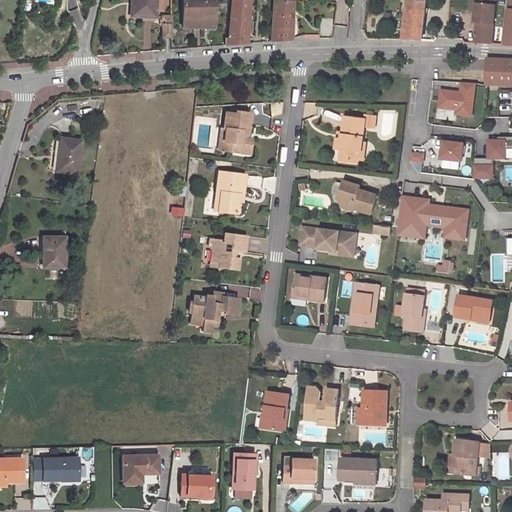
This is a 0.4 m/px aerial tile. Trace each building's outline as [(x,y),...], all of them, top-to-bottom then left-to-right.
[(131,0),(131,17),(155,18),(155,0),(131,0)] [(182,0),(183,26),(214,27),(213,0),(182,0)] [(294,1),(276,0),(274,0),(272,17),(271,41),(291,40),(294,1)] [(404,40),(423,40),(426,0),(408,0),(407,10),(407,17),(404,40)] [(495,0),(476,0),(475,12),(474,22),(477,23),(475,43),(491,44),(495,0)] [(228,39),(225,39),(225,45),(247,44),(248,32),(248,29),(250,3),(232,1),(228,39)] [(171,23),(171,15),(161,15),(160,24),(171,23)] [(171,37),(171,23),(160,24),(161,38),(171,37)] [(511,60),(488,59),(487,84),(511,85),(511,60)] [(472,116),(476,83),(463,82),(461,92),(442,90),(440,107),(457,110),(457,114),(472,116)] [(246,131),(249,132),(251,114),(236,113),(236,116),(225,115),(223,130),(226,130),(224,142),(229,143),(228,153),(239,154),(239,148),(251,149),(252,138),(248,138),(245,138),(246,131)] [(345,117),(343,132),(342,138),(337,138),(336,149),(341,150),(340,160),(350,161),(350,159),(359,160),(360,160),(363,141),(365,127),(375,129),(376,116),(366,115),(365,120),(345,117)] [(219,152),(228,153),(229,143),(224,142),(226,130),(223,130),(221,130),(219,152)] [(475,158),(475,178),(483,178),(483,174),(494,174),(493,158),(506,158),(506,149),(511,148),(511,137),(498,137),(498,140),(489,140),(489,158),(475,158)] [(81,141),(59,138),(57,157),(60,157),(59,172),(77,174),(81,141)] [(465,143),(444,141),(442,159),(462,161),(465,143)] [(424,154),(412,152),(411,160),(423,161),(424,154)] [(218,173),(216,194),(221,194),(218,213),(237,214),(238,202),(239,196),(242,196),(245,176),(218,173)] [(356,184),(343,181),(338,198),(343,207),(351,209),(353,208),(371,213),(377,194),(359,189),(356,184)] [(185,187),(177,185),(175,195),(184,196),(185,187)] [(420,199),(402,197),(397,234),(425,238),(427,225),(428,216),(432,213),(448,215),(446,227),(445,237),(465,239),(468,217),(461,208),(441,206),(440,207),(436,207),(437,205),(429,204),(430,199),(420,198),(420,199)] [(428,216),(427,225),(446,227),(448,215),(432,213),(428,216)] [(392,226),(382,225),(381,232),(391,234),(392,226)] [(355,252),(357,234),(303,227),(301,245),(318,247),(318,249),(331,250),(337,251),(338,249),(355,252)] [(233,244),(236,244),(244,245),(246,236),(225,233),(223,241),(210,239),(209,249),(213,250),(211,261),(221,262),(220,268),(238,270),(241,252),(235,251),(232,251),(233,244)] [(64,237),(43,237),(43,267),(64,267),(64,237)] [(450,273),(452,260),(445,259),(444,266),(438,265),(437,271),(450,273)] [(295,274),(293,294),(309,296),(308,300),(325,302),(328,279),(295,274)] [(379,286),(360,283),(358,300),(354,299),(351,325),(374,328),(379,286)] [(415,295),(406,294),(404,306),(403,316),(406,316),(404,329),(424,332),(425,319),(423,318),(424,311),(425,296),(424,296),(425,291),(415,289),(415,295)] [(223,311),(223,314),(236,315),(237,298),(221,297),(221,293),(212,292),(211,297),(205,296),(204,298),(193,296),(192,303),(190,303),(188,313),(191,314),(191,318),(202,319),(201,326),(201,332),(211,333),(212,326),(217,326),(218,320),(217,319),(218,310),(223,311)] [(472,314),(490,318),(493,302),(459,296),(455,317),(471,319),(472,314)] [(404,306),(397,305),(396,315),(403,316),(404,306)] [(327,389),(326,398),(326,403),(320,402),(320,397),(321,393),(317,388),(309,387),(306,421),(318,422),(319,417),(327,418),(327,420),(336,421),(339,390),(327,389)] [(267,418),(265,429),(283,432),(289,395),(268,392),(264,418),(267,418)] [(384,408),(388,409),(388,393),(365,392),(365,408),(365,424),(389,425),(389,415),(384,415),(384,408)] [(327,418),(319,417),(318,422),(318,425),(335,426),(336,421),(327,420),(327,418)] [(456,440),(454,455),(457,455),(455,473),(476,475),(477,466),(478,456),(490,457),(490,445),(479,444),(479,443),(456,440)] [(454,455),(451,454),(449,472),(455,473),(457,455),(454,455)] [(157,455),(123,456),(123,482),(141,482),(140,473),(158,473),(157,455)] [(254,455),(232,455),(230,489),(249,490),(250,475),(253,475),(254,455)] [(4,464),(0,464),(0,486),(5,486),(4,482),(22,482),(22,458),(4,458),(4,464)] [(41,459),(41,480),(60,480),(60,478),(78,477),(77,458),(41,459)] [(376,460),(342,458),(341,480),(355,481),(355,483),(376,484),(376,460)] [(41,459),(31,459),(32,480),(41,480),(41,459)] [(299,478),(313,479),(314,460),(291,459),(291,466),(283,466),(282,482),(299,483),(299,478)] [(211,477),(179,474),(178,497),(196,498),(197,496),(210,497),(211,477)] [(426,479),(415,478),(415,489),(426,489),(426,479)] [(467,511),(468,510),(460,510),(460,504),(468,505),(468,494),(447,494),(447,499),(442,499),(425,499),(424,511),(467,511)]
